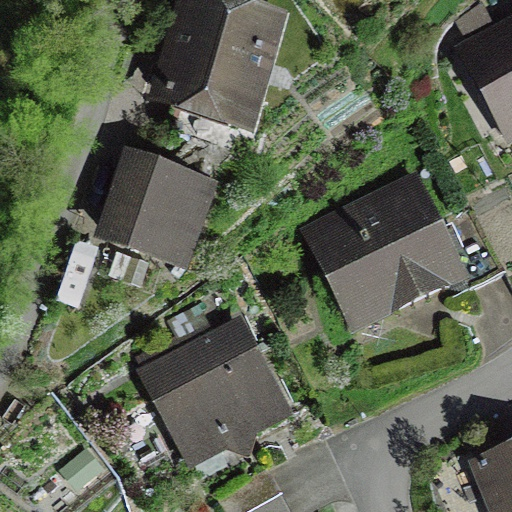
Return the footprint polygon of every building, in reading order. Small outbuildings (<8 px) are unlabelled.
[(272,23),(191,0),(163,99),(244,122),(272,23)] [(511,124),(511,34),(474,54),(511,124)] [(133,162),(107,238),(154,254),(164,226),(193,236),(209,188),(133,162)] [(389,303),(451,272),(413,194),(318,240),(343,293),(376,277),(389,303)] [(477,216),(445,231),(471,288),(504,273),(477,216)] [(291,417),(237,320),(144,375),(192,465),(291,417)] [(495,511),(511,511),(511,448),(476,464),(495,511)] [(267,471),(216,498),(222,511),(251,511),(281,497),(267,471)] [(288,511),(281,497),(251,511),(288,511)]
